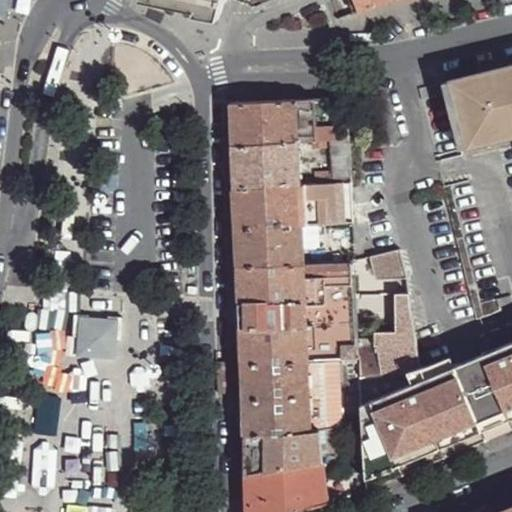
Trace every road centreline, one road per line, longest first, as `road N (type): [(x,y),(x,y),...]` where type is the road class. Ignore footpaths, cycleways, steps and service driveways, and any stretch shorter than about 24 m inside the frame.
road 1 (residential): [(198,77),(227,511)]
road 2 (residential): [(511,29),(396,57),(235,73)]
road 3 (secondary): [(7,244),(35,78),(73,0)]
road 4 (unknown): [(421,144),(403,195),(432,286),(461,311),(511,299)]
road 5 (residential): [(99,0),(157,31),(198,77)]
road 6 (unclassified): [(235,73),(245,20),(308,0)]
